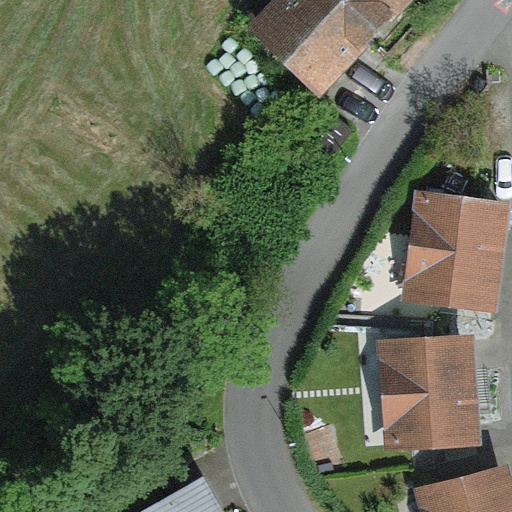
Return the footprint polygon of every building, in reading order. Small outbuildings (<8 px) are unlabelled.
[(318,83),(397,0),(285,0),(259,28),(318,83)] [(501,210),(425,198),(409,295),(486,307),(501,210)] [(465,343),(386,347),(391,440),(470,436),(465,343)] [(511,511),(501,473),(426,491),(431,511),(511,511)] [(214,511),(200,488),(157,511),(214,511)]
